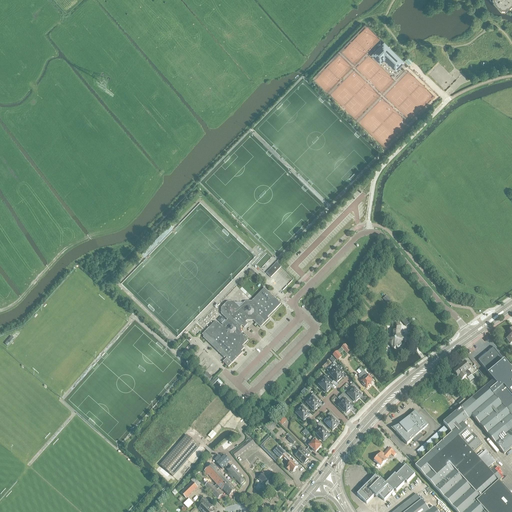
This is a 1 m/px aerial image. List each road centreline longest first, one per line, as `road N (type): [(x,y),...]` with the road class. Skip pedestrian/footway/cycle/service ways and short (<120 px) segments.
road 1 (secondary): [(356,431),(511,304)]
road 2 (unknown): [(470,335),(382,235)]
road 3 (track): [(0,309),(95,233)]
road 4 (residential): [(382,235),(359,235),(291,305)]
